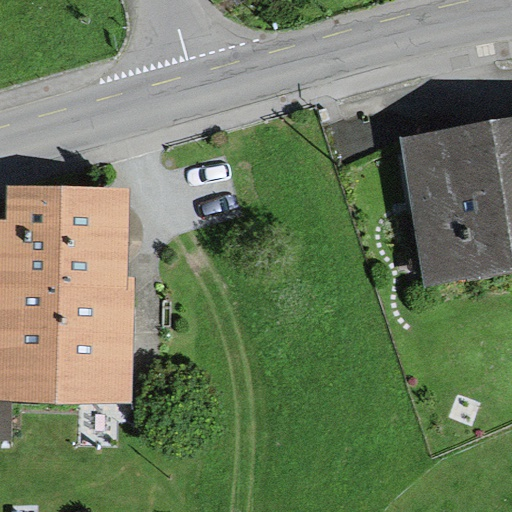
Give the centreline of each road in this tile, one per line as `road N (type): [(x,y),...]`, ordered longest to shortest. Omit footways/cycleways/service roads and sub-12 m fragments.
road 1 (tertiary): [(511,14),(196,97)]
road 2 (tertiary): [(196,97),(0,147)]
